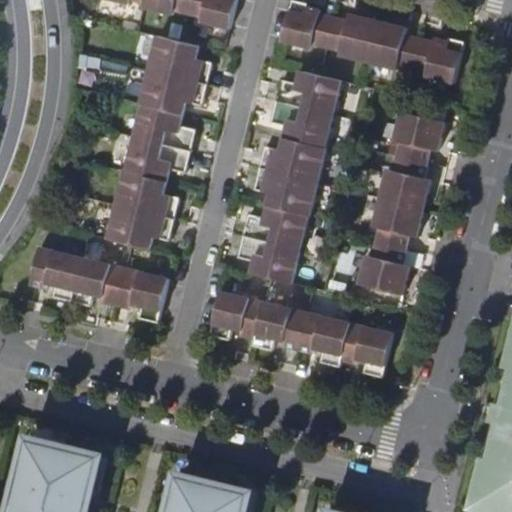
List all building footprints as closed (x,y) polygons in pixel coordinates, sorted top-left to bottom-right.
[(118,0),(133,4),(133,0),(134,0),(147,4),(147,7),(175,14),(176,10),(190,14),(205,17),(204,21),(233,28),(240,0),(118,0)] [(305,2),(297,0),(294,0),(285,41),(314,48),(315,44),(343,50),(343,55),(371,62),(400,69),(401,65),(415,68),(429,72),(428,76),(457,83),(468,42),(457,39),(457,42),(451,41),(437,37),(437,42),(408,34),(409,28),(381,21),(353,14),(351,20),(322,14),(323,10),(310,6),(304,5),(305,2)] [(128,171),(112,238),(153,248),(157,236),(172,240),(183,197),(167,194),(173,169),(189,173),(199,129),(184,126),(189,101),(205,105),(215,62),(200,59),(203,46),(160,36),(144,103),(145,104),(129,171),(128,171)] [(257,260),(253,273),(295,283),(311,216),(313,216),(329,149),(328,148),(344,80),(303,71),(300,82),(285,79),(274,122),(290,126),(284,150),(268,147),(258,189),(273,193),(267,218),(252,214),(241,257),(257,260)] [(441,151),(448,121),(404,111),(397,140),(404,142),(397,170),(390,169),(376,226),(384,228),(376,256),(369,255),(362,284),(406,294),(413,265),(406,263),(413,235),(420,237),(434,180),(427,178),(434,149),(441,151)] [(105,296),(104,301),(135,309),(136,304),(146,306),(143,317),(161,322),(172,278),(42,246),(33,284),(49,288),(50,283),(59,285),(57,297),(94,306),(96,295),(105,296)] [(397,333),(223,291),(213,335),(232,339),(235,328),(244,330),(243,335),(258,339),(256,345),(275,349),(278,338),(287,341),(286,346),(317,353),(317,348),(327,350),(324,362),(343,366),(344,360),(359,364),(360,359),(370,361),(366,372),(386,377),(397,333)] [(511,377),(492,461),(497,462),(511,399),(511,377)] [(511,399),(497,462),(491,484),(485,482),(478,507),(497,511),(505,511),(506,510),(511,511),(511,399)] [(14,511),(90,511),(105,455),(33,438),(14,511)] [(174,511),(249,511),(254,492),(183,474),(174,511)]
